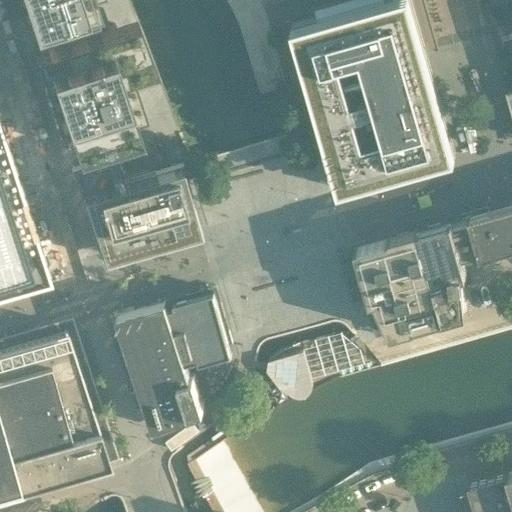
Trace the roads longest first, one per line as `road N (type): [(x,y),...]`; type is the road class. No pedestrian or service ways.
road 1 (residential): [(344,511),(383,489),(511,450)]
road 2 (residential): [(0,510),(141,465)]
